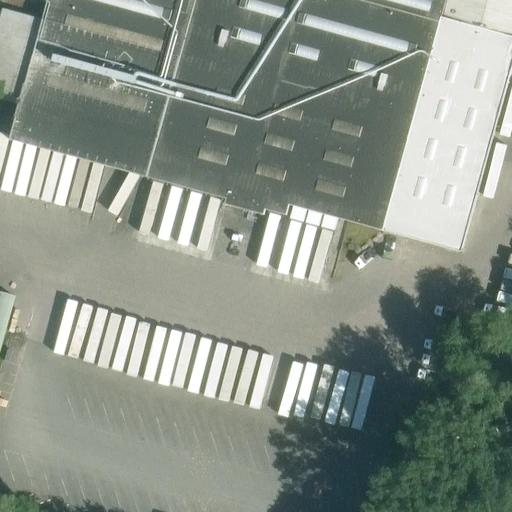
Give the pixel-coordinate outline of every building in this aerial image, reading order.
[(374,0),(49,0),(44,20),(22,99),(24,100),(32,69),(51,75),(41,112),(157,143),(152,160),(153,160),(148,178),(227,199),(226,205),(265,215),(266,210),(287,216),(290,205),(291,206),(285,229),(307,235),(313,212),(384,231),(442,19),(374,0)] [(374,0),(442,19),(447,0),(374,0)] [(511,37),(511,0),(447,0),(442,19),(511,37)] [(0,93),(22,99),(44,20),(4,9),(0,24),(0,93)] [(511,70),(511,37),(442,19),(384,231),(462,252),(511,70)]
